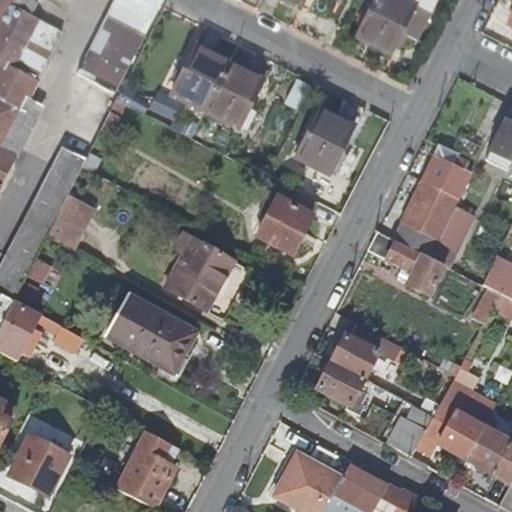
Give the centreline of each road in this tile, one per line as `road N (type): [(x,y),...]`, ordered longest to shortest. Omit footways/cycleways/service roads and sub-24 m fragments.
road 1 (residential): [(264,399),(414,114)]
road 2 (residential): [(414,114),(182,0)]
road 3 (residential): [(264,399),(466,511)]
road 4 (residential): [(206,511),(264,399)]
